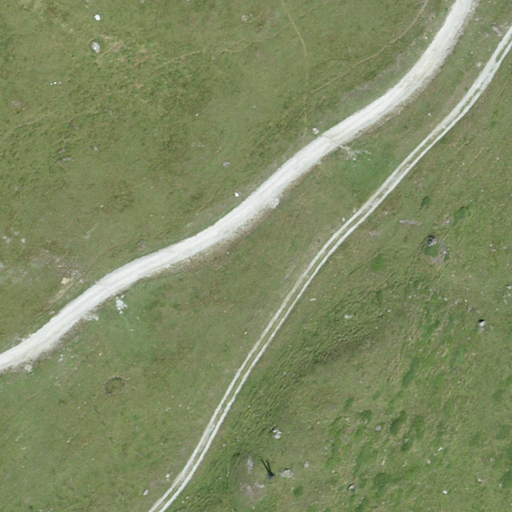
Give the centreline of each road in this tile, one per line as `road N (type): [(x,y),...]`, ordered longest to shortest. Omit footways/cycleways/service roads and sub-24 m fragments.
road 1 (track): [(511,34),(459,111),(315,264),(195,459),(153,511)]
road 2 (track): [(0,361),(93,293),(220,229),(325,140),(403,90),(465,0)]
